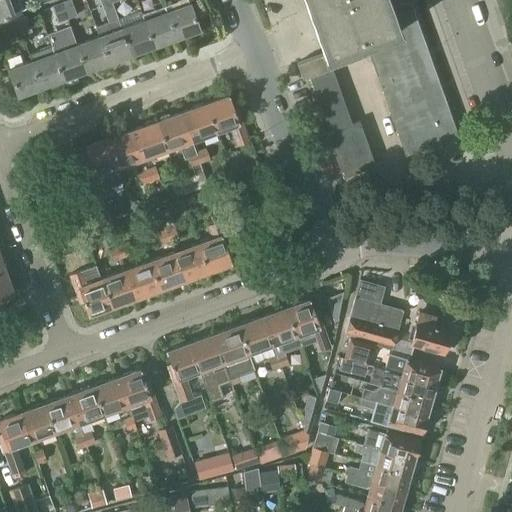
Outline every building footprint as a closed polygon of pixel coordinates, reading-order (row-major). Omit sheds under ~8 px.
[(0,0),(0,19),(21,12),(20,10),(26,7),(23,0),(0,0)] [(69,0),(61,3),(67,19),(76,16),(70,0),(69,0)] [(187,0),(181,0),(164,6),(166,12),(176,40),(200,31),(189,4),(188,4),(187,0)] [(308,0),(327,52),(297,63),(302,79),(309,76),(329,132),(327,133),(343,178),(375,166),(358,122),(351,124),(331,69),(362,57),(357,41),(363,39),(364,42),(405,155),(452,138),(437,96),(408,16),(391,15),(385,0),(308,0)] [(58,23),(67,19),(61,3),(52,7),(58,23)] [(142,15),(144,20),(154,48),(176,40),(166,12),(164,6),(142,15)] [(16,20),(22,35),(31,32),(26,16),(16,20)] [(99,36),(109,64),(131,56),(121,28),(118,19),(95,27),(99,36)] [(0,43),(22,35),(16,20),(0,25),(0,43)] [(131,56),(154,48),(144,20),(121,28),(131,56)] [(511,23),(495,29),(511,76),(511,23)] [(86,72),(109,64),(99,36),(76,45),(86,72)] [(73,38),(51,46),(53,53),(63,80),(86,72),(76,45),(73,38)] [(63,80),(53,53),(51,46),(28,55),(30,61),(31,61),(41,89),(63,80)] [(18,97),(41,89),(31,61),(30,61),(8,69),(18,97)] [(205,104),(215,131),(229,125),(237,146),(249,142),(236,107),(233,108),(229,95),(205,104)] [(191,139),(215,131),(205,104),(181,112),(191,139)] [(194,151),(190,140),(191,139),(181,112),(157,121),(166,148),(178,144),(183,160),(188,158),(194,175),(202,172),(198,162),(199,162),(195,151),(194,151)] [(142,157),(166,148),(157,121),(132,130),(142,157)] [(118,166),(142,157),(132,130),(108,139),(118,166)] [(103,172),(118,166),(108,139),(85,147),(89,160),(86,161),(100,198),(111,194),(103,172)] [(199,162),(207,159),(203,148),(195,151),(199,162)] [(232,176),(258,167),(252,152),(226,162),(232,176)] [(146,169),(150,180),(158,177),(154,166),(146,169)] [(142,183),(150,180),(146,169),(137,172),(142,183)] [(200,187),(198,183),(180,189),(182,194),(200,187)] [(207,189),(196,194),(200,205),(211,201),(207,189)] [(103,205),(93,208),(98,222),(108,218),(103,205)] [(165,230),(174,227),(166,206),(157,209),(164,230),(165,230)] [(198,243),(209,272),(231,263),(227,251),(229,250),(219,221),(208,225),(213,238),(198,243)] [(165,230),(169,241),(177,238),(174,227),(165,230)] [(161,244),(169,241),(165,230),(164,230),(157,233),(161,244)] [(93,231),(84,235),(88,244),(97,241),(93,231)] [(63,256),(84,248),(80,236),(59,244),(63,256)] [(184,281),(209,272),(198,243),(173,252),(184,281)] [(116,247),(121,259),(129,256),(125,244),(116,247)] [(112,261),(121,259),(116,247),(108,250),(112,261)] [(159,289),(184,281),(173,252),(149,261),(159,289)] [(135,298),(159,289),(149,261),(125,270),(135,298)] [(110,307),(135,298),(125,270),(100,279),(110,307)] [(0,302),(1,302),(0,299),(13,294),(5,271),(0,272),(0,302)] [(110,307),(100,279),(86,284),(81,271),(70,275),(80,303),(83,303),(87,315),(110,307)] [(392,349),(403,310),(380,303),(385,287),(360,280),(345,332),(349,337),(392,349)] [(337,321),(342,292),(325,299),(334,322),(337,321)] [(314,312),(309,299),(286,308),(296,335),(301,347),(315,342),(318,352),(330,347),(317,311),(314,312)] [(284,353),(301,347),(296,335),(286,308),(262,317),(272,344),(271,345),(275,356),(276,356),(284,353)] [(443,354),(449,330),(432,325),(434,317),(419,313),(410,344),(443,354)] [(271,345),(272,344),(262,317),(237,325),(247,353),(271,345)] [(223,362),(247,353),(237,325),(213,334),(223,362)] [(199,371),(223,362),(213,334),(189,343),(199,371)] [(349,338),(343,359),(350,361),(352,361),(366,365),(372,344),(349,338)] [(167,365),(180,401),(191,397),(184,376),(199,371),(189,343),(165,351),(170,364),(167,365)] [(280,367),(288,364),(284,353),(276,356),(280,367)] [(388,355),(384,370),(384,371),(394,373),(394,372),(398,373),(397,377),(401,378),(402,376),(434,385),(438,369),(406,359),(388,355)] [(272,370),(280,367),(276,356),(275,356),(268,359),(272,370)] [(341,358),(338,370),(349,373),(352,361),(350,361),(343,359),(341,358)] [(394,373),(384,371),(384,370),(372,367),(369,377),(376,379),(380,387),(397,390),(430,400),(434,385),(402,376),(401,378),(397,377),(398,373),(394,372),(394,373)] [(117,377),(127,406),(142,400),(149,422),(161,417),(147,381),(145,382),(140,369),(117,377)] [(227,374),(231,385),(240,382),(236,371),(227,374)] [(223,388),(231,385),(227,374),(219,377),(223,388)] [(311,379),(318,397),(324,375),(311,379)] [(103,414),(127,406),(117,377),(93,386),(103,414)] [(79,423),(103,414),(93,386),(68,395),(79,423)] [(430,400),(397,390),(380,387),(372,391),(362,388),(360,398),(361,398),(375,401),(385,404),(385,402),(389,403),(388,408),(392,409),(393,406),(425,415),(430,400)] [(296,430),(309,434),(318,397),(306,394),(296,430)] [(54,432),(79,423),(68,395),(44,404),(54,432)] [(385,404),(375,401),(361,398),(359,405),(373,409),(390,414),(388,422),(421,431),(425,415),(393,406),(392,409),(388,408),(389,403),(385,402),(385,404)] [(30,441),(54,432),(44,404),(19,413),(30,441)] [(14,477),(25,473),(23,467),(15,446),(30,441),(19,413),(0,419),(0,432),(1,434),(0,434),(0,439),(11,471),(14,477)] [(131,416),(122,419),(126,431),(135,428),(131,416)] [(319,433),(320,433),(331,437),(333,427),(321,423),(319,433)] [(167,457),(180,453),(171,427),(158,431),(167,457)] [(362,445),(413,459),(417,443),(367,429),(362,445)] [(82,434),(87,446),(94,443),(90,431),(82,434)] [(337,438),(331,437),(320,433),(315,449),(327,452),(332,454),(337,438)] [(78,449),(87,446),(82,434),(73,437),(78,449)] [(279,441),(255,448),(260,464),(284,456),(279,441)] [(297,450),(294,441),(282,444),(285,454),(297,450)] [(376,465),(408,474),(413,459),(362,445),(354,443),(352,450),(362,453),(360,461),(376,465)] [(327,452),(315,449),(311,448),(310,453),(307,464),(310,465),(323,468),(327,452)] [(37,464),(46,462),(42,449),(33,452),(37,464)] [(258,462),(254,450),(243,453),(247,466),(258,462)] [(221,453),(193,460),(198,479),(226,472),(221,453)] [(360,461),(358,469),(349,466),(345,468),(344,473),(354,476),(404,490),(408,474),(376,465),(360,461)] [(276,470),(278,483),(295,481),(293,464),(276,466),(276,470)] [(310,465),(306,479),(319,483),(323,468),(310,465)] [(260,486),(260,489),(260,492),(274,490),(278,490),(278,483),(276,470),(271,471),(258,472),(260,486)] [(254,473),(243,474),(245,486),(256,485),(254,473)] [(400,505),(404,490),(354,476),(344,473),(343,474),(345,475),(344,481),(369,489),(367,496),(400,505)] [(8,490),(15,511),(37,511),(27,484),(8,490)] [(130,496),(128,485),(112,489),(115,500),(130,496)] [(212,489),(213,505),(229,503),(227,487),(212,489)] [(243,487),(230,489),(231,502),(245,500),(243,487)] [(302,494),(314,497),(316,490),(304,487),(302,494)] [(106,504),(102,489),(87,493),(91,508),(106,504)] [(192,508),(213,505),(212,489),(190,492),(192,508)] [(159,498),(161,511),(188,511),(186,494),(159,498)] [(311,506),(314,497),(302,494),(300,502),(311,506)] [(338,504),(345,506),(365,511),(397,511),(400,505),(367,496),(365,503),(337,495),(335,503),(338,504)] [(145,511),(161,511),(159,498),(159,499),(159,501),(144,503),(145,511)] [(65,504),(67,511),(72,511),(78,510),(75,500),(65,504)]
